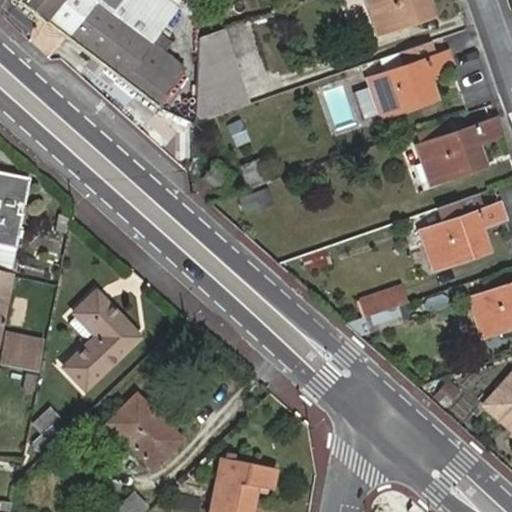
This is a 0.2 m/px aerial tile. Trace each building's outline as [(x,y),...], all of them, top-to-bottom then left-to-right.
[(171,41),(158,32),(152,40),(96,0),(20,0),(20,1),(44,20),(68,37),(156,105),(184,68),(164,51),(171,41)] [(170,0),(96,0),(152,40),(158,32),(177,5),(170,0)] [(366,0),(377,28),(425,12),(422,0),(366,0)] [(422,0),(425,12),(377,28),(379,34),(434,15),(428,0),(422,0)] [(193,124),(249,105),(224,29),(197,39),(193,124)] [(428,76),(452,68),(446,52),(435,56),(430,41),(400,52),(405,66),(368,79),(379,111),(428,95),(423,77),(428,76)] [(428,95),(379,111),(382,118),(436,99),(428,76),(423,77),(428,95)] [(477,143),(502,134),(497,119),(416,145),(428,180),(476,163),(471,145),(477,143)] [(235,145),(249,140),(242,122),(228,127),(235,145)] [(485,166),(477,143),(471,145),(476,163),(428,180),(430,185),(485,166)] [(248,188),(269,179),(259,158),(238,167),(248,188)] [(200,179),(218,192),(231,174),(214,161),(200,179)] [(0,243),(16,246),(18,236),(21,236),(22,229),(20,229),(23,213),(18,212),(20,203),(25,204),(30,177),(0,170),(0,243)] [(245,191),(239,193),(245,211),(276,200),(270,183),(245,191)] [(479,210),(475,195),(438,208),(443,222),(479,210)] [(480,227),(504,219),(498,203),(479,210),(443,222),(420,230),(432,265),(480,247),(475,229),(480,227)] [(68,232),(71,217),(72,216),(58,213),(55,230),(68,232)] [(480,247),(432,265),(434,270),(488,250),(480,227),(475,229),(480,247)] [(0,272),(10,275),(12,264),(16,246),(0,243),(0,272)] [(325,248),(301,256),(307,273),(331,265),(325,248)] [(8,291),(10,275),(0,272),(0,325),(0,324),(3,325),(4,319),(2,318),(5,304),(7,304),(9,292),(8,291)] [(511,282),(469,297),(481,332),(511,322),(511,282)] [(41,330),(48,331),(58,285),(50,283),(41,330)] [(360,299),(366,317),(409,302),(402,284),(360,299)] [(85,388),(138,336),(95,292),(74,313),(95,336),(64,366),(85,388)] [(511,328),(511,322),(481,332),(482,338),(511,328)] [(1,365),(36,372),(41,341),(8,335),(1,365)] [(511,418),(511,424),(511,426),(511,369),(484,402),(498,413),(502,410),(511,418)] [(26,389),(36,391),(39,376),(26,373),(23,388),(26,389)] [(24,397),(34,399),(36,391),(26,389),(24,397)] [(108,422),(152,467),(179,438),(136,395),(108,422)] [(498,413),(511,426),(511,424),(511,418),(502,410),(498,413)] [(31,444),(42,457),(62,439),(50,426),(31,444)] [(209,511),(249,511),(255,485),(270,489),(274,467),(221,457),(209,511)] [(112,511),(144,511),(148,509),(133,493),(112,511)]
